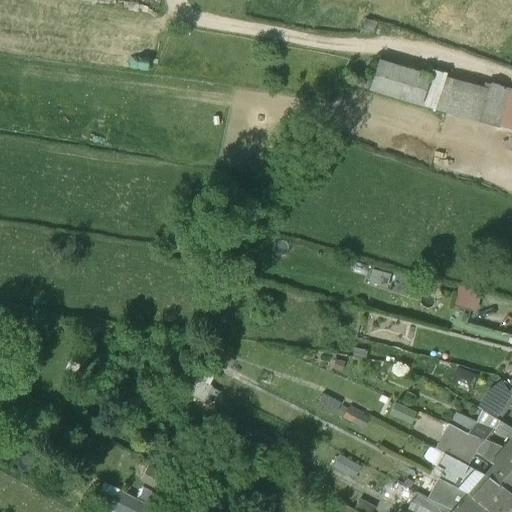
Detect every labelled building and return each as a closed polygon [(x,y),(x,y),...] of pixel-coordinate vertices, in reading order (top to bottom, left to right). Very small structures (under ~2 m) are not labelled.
[(106,50),(147,53),(150,15),(84,9),(82,23),(64,22),(60,57),(104,61),(106,50)] [(431,77),(379,61),(369,90),(421,106),(431,77)] [(483,88),(432,73),(431,77),(421,106),(499,129),(511,90),(484,82),(483,88)] [(346,78),(345,80),(346,82),(347,83),(348,84),(350,85),(352,84),(354,83),(355,81),(355,80),(355,78),(354,76),(352,75),(350,75),(348,75),(347,76),(346,78)] [(365,85),(365,83),(365,81),(363,79),(362,78),(360,78),(358,78),(356,79),(355,81),(355,83),(355,85),(356,86),(358,87),(360,88),(362,87),(363,86),(365,85)] [(511,90),(499,129),(511,133),(511,90)] [(460,286),(454,308),(470,312),(478,315),(485,293),(460,286)] [(470,312),(454,308),(448,333),(472,339),(472,340),(511,351),(511,348),(511,336),(511,337),(467,325),(470,312)] [(211,372),(202,368),(197,379),(205,383),(211,372)] [(212,387),(198,381),(189,397),(204,404),(212,387)] [(511,393),(504,383),(492,391),(479,410),(483,412),(497,420),(511,397),(511,393)] [(511,408),(507,406),(497,420),(502,423),(511,429),(511,408)] [(497,420),(483,412),(478,424),(495,430),(495,431),(497,432),(502,423),(497,420)] [(511,429),(502,423),(497,432),(511,440),(511,429)] [(495,430),(478,424),(477,425),(469,435),(486,441),(495,431),(495,430)] [(486,441),(469,435),(467,434),(467,435),(450,425),(444,437),(477,452),(486,441)] [(511,440),(497,432),(495,431),(486,441),(505,450),(511,441),(511,440)] [(477,452),(444,437),(439,447),(471,464),(477,453),(477,452)] [(505,450),(486,441),(477,452),(477,453),(492,464),(505,450)] [(511,455),(505,450),(492,464),(496,467),(488,477),(511,495),(511,455)] [(487,478),(445,455),(440,464),(442,465),(440,469),(444,472),(441,476),(458,485),(473,494),(487,478)] [(332,467),(354,479),(360,468),(338,456),(332,467)] [(165,479),(148,470),(142,481),(160,491),(165,479)] [(511,495),(488,477),(487,478),(473,494),(470,497),(490,511),(508,511),(511,508),(511,495)] [(456,511),(470,497),(443,483),(433,502),(443,506),(442,507),(452,511),(456,511)] [(143,487),(136,500),(160,511),(164,511),(170,501),(143,487)] [(159,511),(120,492),(109,511),(159,511)] [(443,506),(433,502),(417,493),(412,503),(413,503),(431,511),(452,511),(442,507),(443,506)] [(490,511),(470,497),(456,511),(490,511)] [(374,511),(375,511),(360,503),(355,511),(374,511)] [(431,511),(413,503),(409,511),(431,511)]
